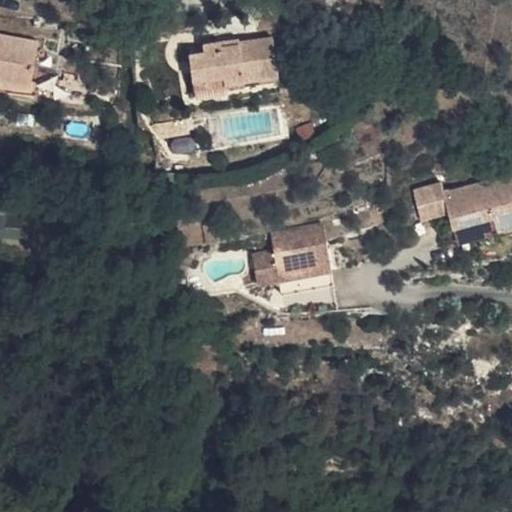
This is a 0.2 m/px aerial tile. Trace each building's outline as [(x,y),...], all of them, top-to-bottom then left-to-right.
[(283,78),(276,32),(246,36),(246,41),(227,43),(226,38),(177,45),(185,100),(233,93),(231,80),(250,77),(250,83),(283,78)] [(40,52),(0,46),(0,95),(32,101),(40,52)] [(0,106),(31,112),(32,101),(0,95),(0,106)] [(315,120),(300,125),(306,140),(321,134),(315,120)] [(511,174),(425,195),(430,215),(449,211),(453,228),(496,218),(499,230),(511,227),(511,174)] [(262,281),(281,278),(284,290),(335,281),(324,219),(273,228),(276,246),(256,250),(262,281)]
